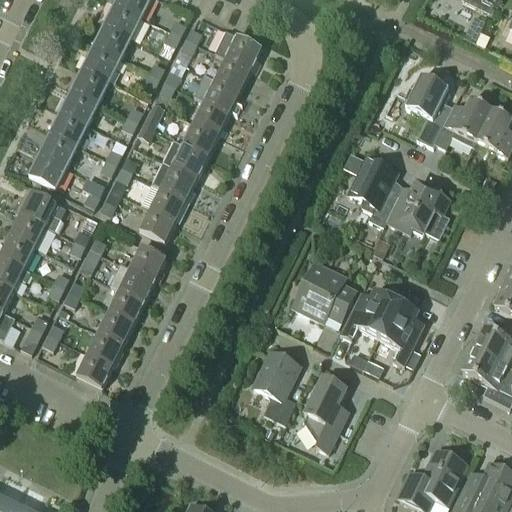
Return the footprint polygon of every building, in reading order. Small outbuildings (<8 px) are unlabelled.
[(142,24),(153,2),(149,0),(121,0),(116,11),(142,24)] [(489,21),(499,0),(465,0),(462,7),(489,21)] [(131,45),(142,24),(116,11),(105,33),(131,45)] [(180,43),(186,32),(176,27),(170,38),(180,43)] [(120,67),(120,66),(131,45),(105,33),(95,54),(120,67)] [(196,51),(202,40),(192,35),(186,46),(196,51)] [(175,54),(180,43),(170,38),(165,49),(175,54)] [(251,78),(262,56),(226,39),(215,61),(225,66),(251,78)] [(186,72),(191,62),(196,51),(186,46),(176,67),(186,72)] [(109,88),(120,67),(95,54),(84,76),(109,88)] [(240,99),(251,78),(225,66),(215,87),(240,99)] [(175,93),(179,87),(186,72),(176,67),(165,88),(175,93)] [(159,86),(164,76),(154,71),(149,81),(159,86)] [(99,110),(109,89),(109,88),(84,76),(73,97),(99,110)] [(153,96),(159,86),(149,81),(144,91),(153,96)] [(448,96),(421,82),(420,85),(417,84),(412,95),(409,94),(404,105),(409,107),(405,115),(426,125),(416,147),(432,155),(434,152),(452,115),(444,111),(450,99),(447,98),(448,96)] [(214,88),(204,83),(193,104),(204,109),(204,108),(230,121),(240,99),(215,87),(214,88)] [(170,105),(175,93),(165,88),(160,100),(170,105)] [(88,132),(98,111),(99,110),(73,97),(62,119),(88,132)] [(476,149),(491,117),(470,106),(464,117),(454,112),(452,115),(434,152),(445,157),(451,144),(473,155),(476,149)] [(219,143),(230,121),(204,108),(204,109),(193,130),(219,143)] [(137,129),(142,119),(132,114),(127,124),(137,129)] [(508,165),(511,156),(511,140),(508,138),(511,129),(511,127),(491,117),(476,149),(508,165)] [(77,153),(88,132),(62,119),(52,140),(77,153)] [(153,138),(157,131),(159,127),(149,122),(143,133),(153,138)] [(131,140),(137,129),(127,124),(121,135),(131,140)] [(208,165),(219,143),(193,130),(182,152),(208,165)] [(143,158),(153,138),(143,133),(133,153),(143,158)] [(66,175),(77,153),(52,140),(41,162),(66,175)] [(197,187),(208,165),(182,152),(172,174),(197,187)] [(115,172),(121,161),(111,156),(105,167),(115,172)] [(55,197),(66,175),(41,162),(30,184),(55,197)] [(132,181),(138,171),(127,165),(122,175),(132,181)] [(383,235),(386,229),(399,203),(390,199),(389,196),(396,180),(367,166),(349,202),(362,208),(360,211),(361,215),(372,220),(368,227),(383,235)] [(110,183),(115,172),(105,167),(100,178),(110,183)] [(171,175),(162,171),(151,192),(160,197),(161,195),(186,208),(197,187),(172,174),(171,175)] [(110,224),(116,212),(127,191),(132,181),(122,175),(100,219),(110,224)] [(450,207),(419,191),(412,206),(401,200),(399,203),(386,229),(410,241),(414,234),(439,246),(449,225),(442,222),(450,207)] [(176,230),(176,229),(186,208),(161,195),(160,197),(150,217),(176,230)] [(55,239),(66,217),(31,199),(20,221),(46,234),(55,239)] [(93,216),(99,205),(89,200),(83,211),(93,216)] [(165,251),(176,230),(150,217),(139,239),(165,251)] [(35,255),(46,234),(20,221),(10,243),(35,255)] [(85,253),(90,242),(79,236),(74,248),(85,253)] [(0,264),(24,277),(35,255),(10,243),(0,261),(0,264)] [(101,262),(106,250),(96,245),(90,256),(101,262)] [(79,264),(85,253),(74,248),(69,259),(79,264)] [(155,289),(166,267),(141,254),(130,276),(155,289)] [(89,283),(96,272),(101,262),(90,256),(79,278),(89,283)] [(25,290),(29,282),(23,279),(24,277),(0,264),(0,291),(14,298),(19,287),(25,290)] [(328,276),(315,270),(289,323),(290,324),(294,314),(324,328),(327,322),(339,329),(336,336),(336,337),(355,299),(342,292),(345,285),(337,281),(338,278),(337,278),(336,280),(329,277),(330,274),(329,274),(328,276)] [(129,277),(120,272),(109,294),(119,298),(119,297),(145,310),(155,289),(130,276),(129,277)] [(63,296),(69,285),(58,280),(53,291),(63,296)] [(79,305),(85,293),(75,288),(69,300),(79,305)] [(0,318),(3,320),(14,298),(0,291),(0,318)] [(58,307),(63,296),(53,291),(48,301),(58,307)] [(511,296),(504,293),(494,315),(511,323),(511,296)] [(134,332),(135,330),(145,310),(119,297),(119,298),(108,319),(134,332)] [(396,309),(375,299),(371,306),(360,301),(339,342),(351,348),(358,335),(378,345),(396,309)] [(74,315),(79,305),(69,300),(64,309),(74,315)] [(404,374),(424,333),(414,328),(417,320),(396,309),(378,345),(399,355),(392,368),(404,374)] [(0,345),(5,348),(14,327),(2,321),(3,320),(0,318),(0,345)] [(123,353),(124,352),(134,332),(108,319),(98,341),(123,353)] [(58,348),(69,327),(60,322),(54,333),(53,332),(48,342),(58,348)] [(43,339),(48,328),(37,323),(32,334),(43,339)] [(31,361),(43,339),(32,334),(21,356),(31,361)] [(511,342),(509,348),(483,335),(473,357),(509,375),(511,369),(511,342)] [(112,375),(113,373),(123,353),(98,341),(87,362),(112,375)] [(52,359),(58,348),(48,342),(42,354),(52,359)] [(511,376),(509,375),(473,357),(462,379),(488,392),(482,402),(510,416),(511,410),(511,400),(511,392),(511,388),(511,376)] [(102,396),(112,375),(87,362),(76,384),(102,396)] [(273,364),(269,362),(253,395),(268,402),(270,408),(263,421),(285,432),(296,410),(284,404),(299,373),(278,363),(273,364)] [(362,377),(366,369),(353,362),(349,371),(362,377)] [(366,369),(362,377),(375,384),(380,375),(366,369)] [(328,460),(348,419),(337,414),(346,396),(322,384),(304,421),(308,423),(304,430),(318,450),(316,454),(328,460)] [(443,511),(445,511),(466,472),(438,458),(424,487),(412,481),(399,507),(409,511),(428,511),(432,506),(443,511)] [(467,487),(454,511),(505,511),(511,499),(511,485),(489,474),(479,493),(467,487)] [(16,511),(17,511),(0,502),(0,511),(16,511)]
